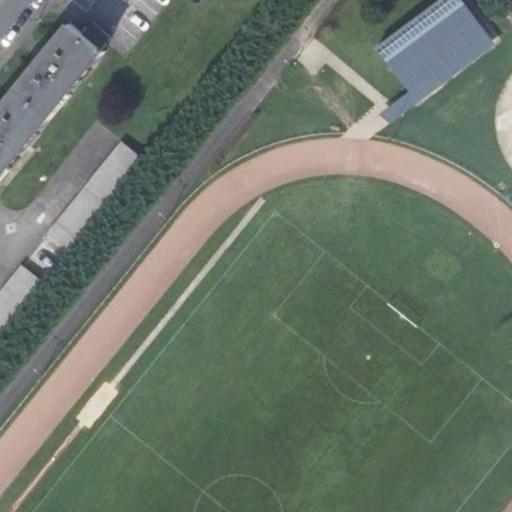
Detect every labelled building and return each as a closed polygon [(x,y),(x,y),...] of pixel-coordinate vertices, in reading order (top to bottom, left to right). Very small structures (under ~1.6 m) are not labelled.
[(492,48),(456,0),(452,0),(390,46),(422,90),(458,63),(462,69),(492,48)] [(93,22),(87,30),(105,45),(111,36),(93,22)] [(0,181),(104,55),(68,26),(47,51),(44,49),(38,56),(34,60),(38,63),(0,108),(0,181)] [(497,54),(492,48),(462,69),(458,63),(422,90),(379,122),(388,134),(497,54)] [(46,236),(66,252),(143,158),(123,143),(46,236)] [(0,292),(0,332),(40,284),(20,268),(0,292)]
